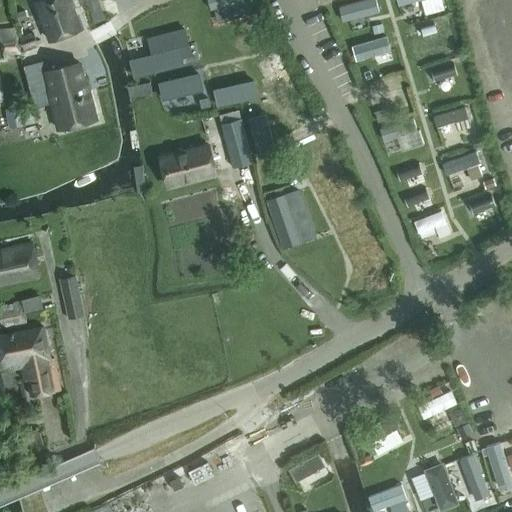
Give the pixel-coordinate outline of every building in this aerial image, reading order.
[(70,0),(38,0),(36,1),(51,41),(81,30),(70,0)] [(208,0),(211,8),(240,0),(208,0)] [(262,20),(221,31),(226,49),(267,37),(262,20)] [(439,52),(437,21),(402,24),(404,54),(439,52)] [(0,28),(0,30),(3,54),(22,52),(18,27),(0,28)] [(20,36),(25,52),(40,46),(34,31),(20,36)] [(364,34),(346,43),(355,58),(372,49),(364,34)] [(128,56),(134,76),(185,62),(180,42),(128,56)] [(271,49),(247,60),(268,104),(300,95),(271,49)] [(51,90),(49,90),(59,129),(97,119),(86,80),(84,81),(80,63),(46,71),(51,90)] [(417,70),(422,100),(453,95),(449,66),(417,70)] [(157,81),(161,100),(203,89),(199,71),(157,81)] [(253,79),(211,89),(215,107),(257,97),(253,79)] [(336,155),(300,95),(268,104),(302,170),(336,155)] [(3,128),(23,125),(21,107),(0,109),(3,128)] [(461,108),(428,115),(433,140),(466,134),(461,108)] [(249,117),(258,159),(276,155),(266,113),(249,117)] [(253,160),(242,119),(222,124),(233,166),(253,160)] [(386,138),(387,153),(404,151),(402,137),(386,138)] [(167,184),(217,171),(210,145),(160,158),(167,184)] [(440,176),(476,172),(473,153),(438,157),(440,176)] [(350,188),(336,155),(302,170),(315,202),(350,188)] [(422,169),(396,176),(399,187),(411,184),(413,192),(427,189),(422,169)] [(350,188),(315,202),(337,237),(365,224),(350,188)] [(283,248),(301,242),(284,192),(266,198),(283,248)] [(428,228),(432,239),(444,235),(435,211),(405,222),(410,235),(428,228)] [(365,224),(337,237),(354,271),(340,311),(386,284),(365,224)] [(0,284),(40,276),(33,242),(0,248),(0,284)] [(85,314),(76,274),(60,278),(69,318),(85,314)] [(32,396),(60,389),(53,356),(50,357),(44,326),(0,334),(0,341),(5,365),(14,363),(15,368),(24,367),(32,396)] [(412,405),(416,417),(451,407),(447,394),(412,405)] [(39,428),(20,432),(25,453),(44,449),(39,428)] [(480,449),(493,488),(508,483),(495,444),(480,449)] [(445,466),(451,495),(479,489),(473,460),(445,466)] [(203,466),(185,471),(188,482),(206,477),(203,466)] [(437,467),(407,477),(418,511),(424,511),(449,504),(437,467)]
